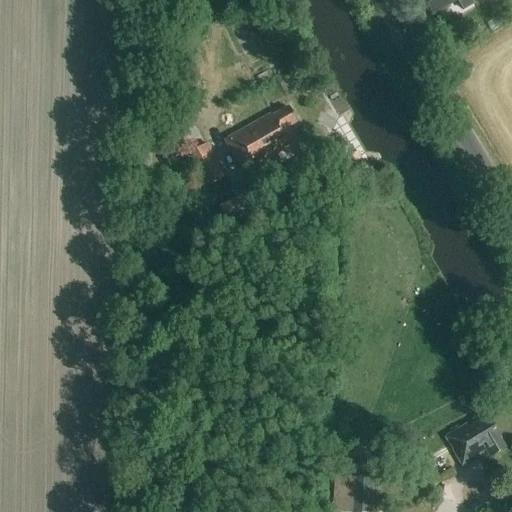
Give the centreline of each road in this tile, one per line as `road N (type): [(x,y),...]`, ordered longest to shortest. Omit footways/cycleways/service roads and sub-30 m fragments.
road 1 (unclassified): [(126,511),(123,0)]
road 2 (unclassified): [(511,218),(384,0)]
